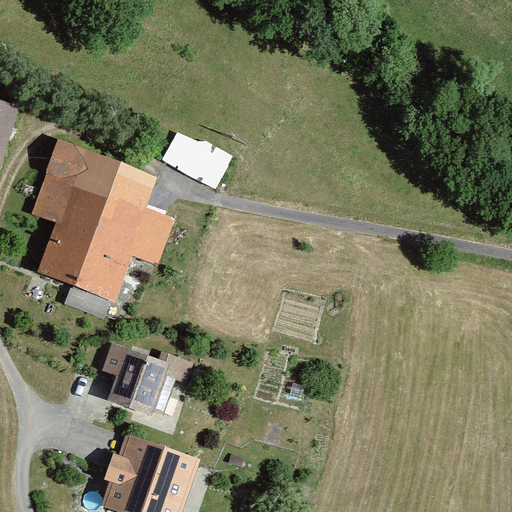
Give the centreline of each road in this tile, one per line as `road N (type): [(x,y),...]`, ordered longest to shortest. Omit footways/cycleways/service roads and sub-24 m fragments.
road 1 (track): [(511,258),(323,214),(228,205),(40,126),(2,200),(0,224)]
road 2 (track): [(0,294),(34,385),(12,499),(19,511)]
